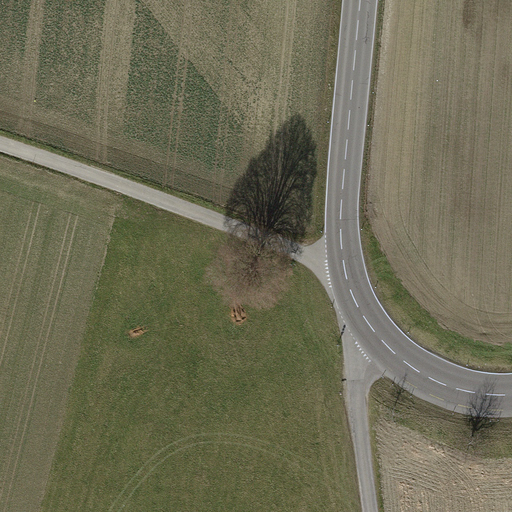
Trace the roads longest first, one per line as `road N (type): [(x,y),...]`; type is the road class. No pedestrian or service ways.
road 1 (track): [(0,129),(95,175),(300,253),(344,259)]
road 2 (secondary): [(378,335),(354,301),(341,227),(358,0)]
road 3 (unclassified): [(371,511),(355,376),(378,335)]
road 4 (secondary): [(511,394),(477,393),(425,375),(378,335)]
